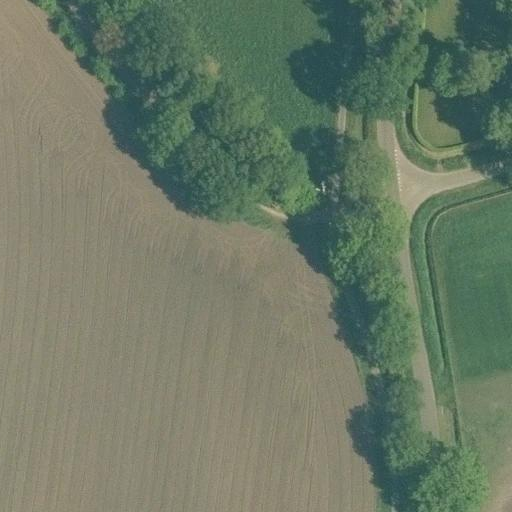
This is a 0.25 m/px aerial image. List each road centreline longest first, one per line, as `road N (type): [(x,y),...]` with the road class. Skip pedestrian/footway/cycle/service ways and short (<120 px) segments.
road 1 (track): [(70,0),(212,164),(279,214),(332,220),(394,201)]
road 2 (unclassified): [(435,511),(433,442),(394,201)]
road 3 (unclassified): [(394,201),(385,120),(396,0)]
road 4 (unclassified): [(394,201),(511,168)]
